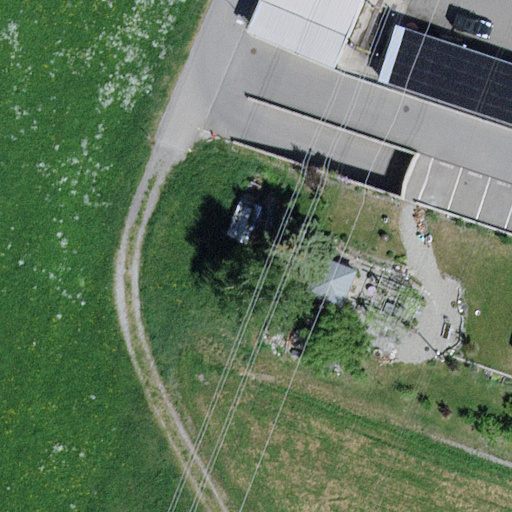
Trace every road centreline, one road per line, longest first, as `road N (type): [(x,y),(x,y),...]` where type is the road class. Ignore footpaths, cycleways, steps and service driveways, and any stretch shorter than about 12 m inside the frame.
road 1 (track): [(181,122),(130,264),(129,308),(155,389),(219,511)]
road 2 (residential): [(237,0),(181,122)]
